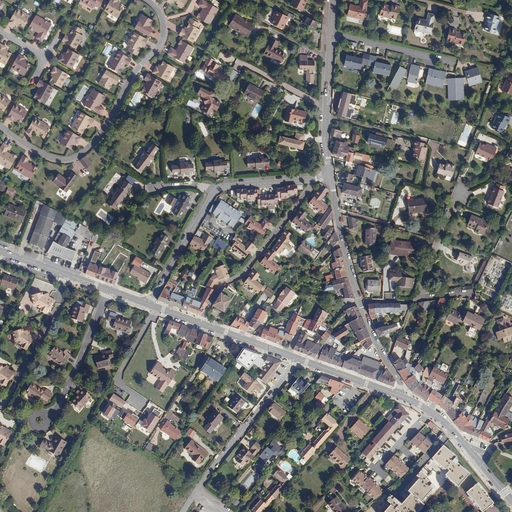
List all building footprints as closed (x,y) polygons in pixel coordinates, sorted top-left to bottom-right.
[(81,0),(81,1),(94,8),(96,5),(100,7),(104,0),(81,0)] [(118,0),(111,0),(105,10),(118,18),(124,7),(120,5),(120,4),(118,2),(119,0),(118,0)] [(199,13),(197,18),(210,25),(219,9),(203,0),(201,0),(199,5),(205,9),(204,11),(203,10),(200,14),(199,13)] [(302,10),(307,0),(293,0),(291,5),(302,10)] [(363,19),(367,0),(365,0),(360,0),(359,6),(350,4),(347,16),(363,19)] [(395,19),(398,6),(392,5),(391,6),(382,4),(380,16),(395,19)] [(31,16),(18,9),(17,10),(10,22),(16,26),(17,24),(20,25),(24,27),(31,16)] [(287,21),(289,16),(288,16),(277,10),(271,23),(281,28),(285,20),(287,21)] [(430,34),(435,14),(428,13),(426,20),(417,18),(414,30),(415,30),(414,33),(416,35),(417,35),(419,34),(420,31),(430,34)] [(495,33),(500,17),(487,13),(485,20),(487,20),(484,29),(495,33)] [(247,37),(254,25),(248,21),(247,22),(241,18),(241,17),(236,14),(229,25),(240,31),(239,32),(247,37)] [(154,21),(143,15),(136,28),(149,36),(153,29),(149,27),(149,25),(151,26),(154,21)] [(37,16),(29,29),(33,31),(34,30),(38,32),(38,31),(40,32),(37,38),(43,42),(53,25),(37,16)] [(314,28),(318,22),(307,17),(304,23),(314,28)] [(180,35),(193,43),(201,30),(197,28),(199,23),(192,19),(187,28),(185,30),(183,29),(180,35)] [(63,41),(76,49),(84,36),(80,34),(83,30),(76,26),(71,34),(70,34),(69,36),(67,35),(63,41)] [(462,45),(465,34),(456,31),(456,30),(450,28),(447,41),(462,45)] [(148,40),(135,32),(127,45),(131,47),(128,51),(135,55),(140,47),(141,47),(142,45),(145,46),(148,40)] [(286,54),(275,48),(279,41),(272,38),(269,44),(268,44),(264,53),(281,62),(286,54)] [(194,47),(181,40),(179,44),(180,45),(178,49),(179,49),(178,51),(172,48),(168,54),(185,63),(194,47)] [(1,44),(0,46),(0,61),(6,65),(12,54),(8,52),(9,51),(6,50),(7,47),(1,44)] [(62,55),(59,60),(73,68),(80,55),(69,49),(67,53),(66,53),(65,56),(62,55)] [(132,59),(118,51),(114,58),(111,63),(111,64),(109,67),(120,74),(126,63),(129,65),(132,59)] [(375,62),(376,57),(363,54),(362,59),(346,55),(344,65),(360,69),(361,64),(374,66),(373,72),(389,76),(391,66),(375,62)] [(20,55),(12,68),(25,75),(31,65),(27,62),(24,60),(26,58),(20,55)] [(314,70),(315,61),(308,61),(308,55),(300,55),(300,69),(307,70),(306,78),(307,78),(307,83),(309,83),(314,84),(314,74),(312,74),(312,70),(314,70)] [(222,82),(227,73),(218,68),(219,65),(214,62),(215,60),(209,56),(202,69),(208,73),(208,74),(222,82)] [(174,67),(164,61),(161,66),(161,65),(159,68),(157,67),(153,73),(167,80),(174,67)] [(416,84),(420,67),(411,64),(409,72),(406,72),(406,70),(399,67),(390,85),(396,89),(404,76),(407,78),(407,81),(416,84)] [(69,75),(55,67),(52,73),(54,74),(53,77),(51,81),(61,88),(69,75)] [(464,100),(464,83),(468,83),(469,86),(482,82),(478,67),(464,72),(466,78),(463,78),(447,78),(447,79),(444,78),(446,73),(429,69),(425,83),(442,87),(443,84),(447,84),(448,100),(464,100)] [(112,82),(116,85),(120,78),(107,70),(99,84),(109,90),(112,84),(111,84),(112,82)] [(158,89),(162,82),(148,74),(145,80),(148,82),(142,92),(153,98),(155,94),(158,89)] [(511,77),(508,76),(501,91),(511,94),(511,77)] [(41,80),(37,86),(40,88),(35,98),(45,104),(47,100),(48,100),(51,95),(50,95),(54,88),(41,80)] [(259,102),(264,92),(249,83),(243,93),(259,102)] [(211,92),(202,87),(198,94),(205,97),(205,98),(204,98),(206,104),(207,103),(207,104),(203,111),(210,114),(212,111),(213,111),(214,109),(217,111),(222,103),(215,99),(214,97),(216,93),(212,91),(211,92)] [(106,97),(94,89),(84,105),(101,115),(105,109),(99,105),(100,103),(101,104),(103,100),(104,101),(106,97)] [(356,95),(343,92),(337,115),(350,119),(352,114),(353,114),(354,109),(349,108),(350,104),(355,105),(356,101),(354,101),(356,95)] [(11,101),(0,94),(0,109),(0,110),(1,109),(5,111),(11,101)] [(187,105),(196,109),(199,105),(189,100),(187,105)] [(15,104),(8,118),(13,121),(15,119),(18,121),(18,120),(22,123),(28,112),(15,104)] [(304,122),(306,112),(288,108),(285,121),(292,123),(293,119),(304,122)] [(95,120),(81,112),(77,119),(74,124),(72,128),(82,134),(88,124),(91,126),(95,120)] [(507,125),(510,119),(498,113),(491,128),(502,132),(505,125),(507,125)] [(35,118),(27,132),(33,135),(35,132),(45,138),(51,127),(47,125),(42,122),(35,118)] [(199,123),(205,136),(208,135),(202,122),(199,123)] [(341,135),(342,128),(340,127),(339,130),(332,128),(330,134),(330,135),(336,137),(337,134),(341,135)] [(81,138),(68,130),(60,143),(71,149),(73,145),(74,145),(76,142),(78,143),(81,138)] [(295,140),(280,136),(278,143),(303,149),(304,142),(303,142),(305,135),(296,133),(295,140)] [(358,144),(359,136),(353,134),(351,141),(358,144)] [(388,139),(370,134),(368,143),(386,147),(388,139)] [(395,141),(388,139),(386,147),(393,149),(395,141)] [(356,149),(347,146),(348,142),(343,140),(342,143),(336,140),(334,146),(342,148),(340,155),(340,156),(346,158),(347,153),(354,154),(355,152),(356,149)] [(423,160),(426,149),(423,148),(424,144),(414,141),(413,145),(414,145),(416,146),(414,151),(413,157),(423,160)] [(0,149),(0,163),(10,169),(17,156),(13,154),(13,155),(9,153),(8,154),(6,153),(10,147),(4,143),(0,149)] [(491,158),(495,148),(487,145),(487,146),(483,145),(479,143),(475,153),(491,159),(491,158)] [(154,158),(153,157),(159,149),(152,144),(146,152),(145,151),(139,158),(141,159),(135,167),(141,172),(147,164),(149,165),(154,158)] [(340,155),(342,148),(334,146),(332,152),(332,153),(340,155)] [(373,164),(375,157),(355,152),(354,154),(347,153),(346,158),(353,160),(353,158),(373,164)] [(31,179),(37,168),(27,162),(29,159),(23,156),(15,170),(22,174),(27,177),(31,179)] [(86,156),(80,160),(84,167),(91,162),(86,156)] [(269,165),(269,158),(264,158),(263,156),(255,157),(255,159),(247,159),(247,167),(256,166),(256,168),(264,168),(264,166),(269,165)] [(228,168),(227,161),(222,161),(222,159),(214,160),(214,162),(205,163),(206,170),(214,170),(215,172),(223,171),(223,169),(228,168)] [(194,171),(194,164),(188,164),(188,162),(180,163),(180,165),(171,166),(172,173),(180,172),(180,174),(189,174),(189,172),(194,171)] [(451,177),(455,166),(446,164),(445,166),(440,164),(437,173),(451,177)] [(368,179),(371,169),(357,165),(353,175),(362,178),(368,179)] [(78,177),(72,172),(66,181),(64,179),(65,178),(59,174),(53,182),(59,186),(58,186),(66,193),(78,177)] [(351,183),(353,175),(342,172),(340,180),(351,183)] [(8,185),(0,180),(0,190),(5,192),(8,185)] [(126,194),(133,186),(125,180),(119,188),(118,188),(112,195),(113,195),(107,204),(115,209),(121,201),(122,202),(127,195),(126,194)] [(360,197),(362,188),(344,184),(342,192),(360,197)] [(297,192),(297,185),(287,186),(287,189),(288,196),(294,196),(294,192),(297,192)] [(499,206),(504,189),(492,185),(489,193),(491,193),(490,197),(488,202),(499,206)] [(329,207),(321,201),(325,197),(324,196),(329,190),(324,186),(320,191),(318,190),(314,194),(317,197),(318,197),(317,199),(316,198),(314,197),(309,203),(316,208),(316,209),(315,210),(317,212),(318,211),(319,212),(319,211),(323,214),(329,207)] [(248,200),(247,191),(247,189),(237,190),(237,196),(237,197),(241,197),(241,198),(241,200),(248,200)] [(288,196),(287,189),(277,190),(277,195),(278,197),(282,196),(282,199),(282,200),(288,199),(288,196)] [(258,197),(257,191),(247,191),(248,200),(248,202),(254,202),(254,201),(254,198),(258,198),(258,197)] [(185,211),(190,204),(188,203),(190,198),(184,195),(183,197),(180,195),(179,197),(180,198),(178,202),(177,201),(177,200),(171,196),(166,204),(173,207),(175,204),(176,205),(175,206),(177,207),(173,214),(180,218),(184,210),(185,211)] [(278,200),(278,197),(277,195),(268,196),(268,207),(269,211),(275,210),(275,206),(275,205),(275,202),(278,202),(278,200)] [(268,207),(268,196),(258,197),(258,198),(258,201),(258,204),(262,203),(262,206),(262,207),(268,207)] [(426,212),(425,199),(408,200),(409,214),(426,212)] [(44,206),(45,205),(39,201),(34,213),(35,213),(39,203),(44,206)] [(234,227),(242,214),(222,201),(213,214),(234,227)] [(21,222),(26,211),(8,204),(4,215),(21,222)] [(43,248),(54,220),(64,224),(67,217),(45,205),(44,206),(30,243),(43,248)] [(324,229),(333,217),(332,206),(317,224),(316,224),(314,227),(314,228),(316,230),(319,226),(324,229)] [(311,226),(303,220),(305,217),(307,214),(301,209),(296,214),(299,216),(300,217),(299,218),(298,218),(296,216),(291,223),(299,228),(298,229),(298,230),(300,232),(301,231),(302,231),(306,234),(308,230),(311,227),(311,226)] [(483,234),(488,222),(471,215),(467,225),(476,229),(475,231),(483,234)] [(71,239),(75,232),(82,235),(87,228),(81,225),(67,217),(64,224),(48,252),(72,261),(74,257),(77,249),(72,247),(71,249),(66,248),(71,238),(71,239)] [(357,227),(355,219),(348,217),(350,229),(357,227)] [(264,229),(265,227),(266,228),(269,230),(272,224),(269,223),(264,219),(261,225),(252,219),(250,224),(247,228),(252,230),(251,231),(252,231),(251,232),(253,234),(254,233),(255,232),(262,237),(266,230),(265,229),(264,229)] [(90,239),(93,231),(87,228),(82,235),(90,239)] [(329,241),(336,232),(331,228),(324,237),(329,241)] [(375,244),(376,228),(365,228),(365,244),(375,244)] [(289,244),(291,241),(289,240),(290,239),(292,236),(286,230),(282,235),(283,236),(284,238),(283,240),(281,239),(278,242),(279,242),(273,250),(274,250),(278,253),(280,255),(283,251),(288,255),(293,248),(289,244)] [(341,248),(339,242),(340,241),(336,232),(329,241),(334,246),(332,248),(333,249),(330,252),(332,255),(334,253),(341,248)] [(163,250),(168,243),(166,241),(168,237),(162,234),(159,238),(157,237),(153,244),(155,245),(151,252),(157,256),(161,249),(163,250)] [(214,239),(206,234),(202,240),(195,237),(191,245),(206,253),(214,239)] [(245,246),(248,243),(240,237),(238,239),(237,240),(245,246)] [(223,253),(229,244),(218,238),(213,247),(223,253)] [(249,251),(248,250),(249,248),(250,249),(253,251),(256,247),(249,241),(248,243),(245,246),(237,240),(234,244),(231,247),(236,250),(235,251),(235,252),(237,254),(238,253),(238,254),(239,253),(246,258),(250,252),(249,251)] [(321,253),(313,248),(307,244),(304,241),(300,247),(298,249),(315,262),(321,253)] [(417,257),(418,244),(392,241),(391,254),(417,257)] [(343,258),(341,248),(334,253),(335,259),(343,258)] [(280,267),(272,261),(276,255),(272,252),(269,250),(265,255),(268,257),(269,258),(268,260),(266,259),(265,258),(260,263),(267,269),(266,269),(267,270),(266,271),(268,272),(269,272),(270,272),(270,271),(274,274),(277,270),(280,267)] [(101,253),(94,251),(91,260),(96,262),(98,257),(100,258),(101,253)] [(474,264),(473,258),(459,252),(456,261),(461,263),(465,264),(466,266),(467,273),(474,272),(473,264),(474,264)] [(373,271),(370,256),(361,258),(364,272),(373,271)] [(127,271),(130,272),(139,277),(147,282),(151,274),(139,267),(143,261),(136,257),(127,271)] [(345,269),(343,258),(335,259),(336,263),(332,264),(334,272),(335,272),(345,269)] [(95,277),(100,266),(90,262),(85,274),(95,277)] [(210,286),(209,289),(212,290),(217,282),(229,277),(224,265),(215,269),(218,275),(212,278),(208,285),(210,286)] [(114,284),(118,273),(100,266),(95,277),(114,284)] [(347,277),(345,269),(335,272),(337,279),(347,277)] [(264,287),(256,281),(258,278),(260,276),(253,270),(249,275),(252,277),(253,278),(252,280),(251,279),(249,277),(244,283),(251,288),(250,289),(251,290),(250,291),(252,293),(253,291),(254,292),(254,291),(258,294),(261,290),(264,287)] [(414,289),(415,280),(406,279),(407,272),(398,272),(397,273),(390,273),(389,281),(398,282),(399,288),(414,289)] [(0,284),(14,290),(18,280),(4,275),(3,277),(0,275),(0,284)] [(175,290),(179,283),(171,278),(166,285),(175,290)] [(350,287),(348,278),(341,279),(344,289),(344,288),(346,299),(347,299),(355,300),(351,290),(350,287)] [(344,289),(341,279),(328,283),(329,285),(326,287),(324,291),(334,290),(335,291),(344,289)] [(380,292),(380,281),(368,281),(368,292),(380,292)] [(268,287),(266,290),(264,292),(269,297),(273,292),(272,290),(268,287)] [(201,316),(216,291),(212,290),(209,289),(208,288),(202,301),(201,303),(194,301),(192,306),(190,306),(188,311),(201,316)] [(294,293),(287,288),(284,291),(283,292),(280,296),(278,300),(279,300),(272,309),(280,313),(286,306),(296,294),(294,293)] [(224,312),(235,295),(226,289),(225,289),(213,306),(224,312)] [(169,304),(173,294),(163,290),(158,300),(169,304)] [(52,307),(56,301),(49,297),(48,299),(43,296),(42,293),(32,296),(34,306),(41,310),(40,312),(46,315),(51,306),(52,307)] [(180,308),(184,298),(173,294),(169,304),(180,308)] [(192,306),(194,301),(186,298),(186,299),(184,298),(180,308),(188,311),(190,306),(192,306)] [(446,310),(452,298),(448,299),(444,309),(446,310)] [(444,309),(448,299),(440,300),(437,307),(443,310),(444,309)] [(88,314),(90,306),(83,303),(77,301),(76,305),(71,318),(82,322),(85,314),(88,314)] [(422,311),(425,302),(420,303),(417,310),(422,311)] [(264,304),(262,311),(267,313),(272,309),(264,304)] [(406,317),(411,305),(402,305),(394,304),(380,305),(379,304),(374,305),(376,314),(385,313),(401,312),(405,314),(404,317),(406,317)] [(362,317),(358,306),(348,310),(346,312),(348,315),(351,314),(354,321),(362,317)] [(255,330),(261,323),(262,323),(267,313),(262,311),(258,309),(250,324),(245,333),(252,335),(254,330),(255,330)] [(323,322),(327,313),(319,309),(313,320),(321,324),(329,329),(332,326),(328,323),(327,324),(323,322)] [(458,322),(462,315),(451,309),(446,320),(457,325),(458,322)] [(128,333),(131,322),(116,317),(117,314),(110,312),(108,321),(114,323),(113,328),(128,333)] [(299,324),(301,318),(298,316),(299,314),(294,313),(291,321),(299,324)] [(479,331),(485,320),(483,319),(483,318),(474,314),(474,315),(473,316),(467,313),(466,316),(463,322),(471,326),(468,332),(475,335),(477,330),(479,331)] [(242,331),(247,323),(242,320),(243,318),(238,316),(230,327),(242,331)] [(370,337),(362,317),(354,321),(349,323),(345,326),(346,328),(332,336),(335,338),(340,342),(341,339),(349,333),(351,332),(349,327),(351,326),(355,334),(356,333),(360,342),(361,341),(370,337)] [(304,328),(307,320),(305,320),(301,318),(299,324),(298,325),(304,328)] [(504,319),(497,321),(500,332),(496,333),(498,340),(503,339),(504,343),(511,341),(511,338),(511,335),(511,327),(510,328),(507,327),(504,319)] [(316,344),(322,338),(326,332),(329,329),(321,324),(313,320),(307,320),(304,328),(311,332),(318,335),(314,340),(309,337),(302,353),(307,355),(316,344)] [(178,335),(179,331),(172,328),(174,322),(170,321),(166,329),(164,334),(168,336),(170,333),(178,335)] [(295,336),(298,325),(299,324),(291,321),(289,321),(287,328),(285,332),(295,336)] [(178,335),(184,338),(187,328),(174,322),(172,328),(179,331),(178,335)] [(245,333),(250,324),(247,323),(242,331),(245,333)] [(379,338),(399,329),(396,324),(388,327),(381,328),(376,330),(379,338)] [(273,343),(278,330),(277,330),(271,327),(269,332),(264,330),(262,334),(259,333),(258,337),(273,343)] [(33,344),(37,338),(32,335),(29,334),(29,336),(24,333),(24,332),(23,330),(12,333),(15,343),(21,347),(21,348),(27,352),(32,343),(34,344),(33,344)] [(208,349),(213,339),(201,334),(201,333),(194,330),(189,342),(208,349)] [(292,342),(295,336),(285,332),(278,330),(273,343),(281,346),(284,339),(292,342)] [(327,341),(330,336),(326,332),(322,338),(327,341)] [(309,337),(309,336),(302,333),(294,350),(302,353),(309,337)] [(332,346),(334,341),(334,339),(330,336),(327,341),(325,343),(332,346)] [(408,351),(411,342),(398,336),(395,346),(408,351)] [(368,342),(372,340),(370,337),(361,341),(365,345),(368,342)] [(367,350),(373,344),(372,340),(368,342),(365,345),(363,347),(367,350)] [(315,358),(321,350),(322,348),(316,344),(307,355),(315,358)] [(259,355),(246,346),(236,361),(249,370),(259,355)] [(61,367),(71,356),(65,351),(63,353),(55,347),(48,355),(61,367)] [(326,362),(330,350),(327,348),(326,351),(321,350),(315,358),(326,362)] [(331,364),(336,352),(337,350),(331,348),(330,350),(326,362),(331,364)] [(182,359),(186,350),(181,349),(178,357),(182,359)] [(111,365),(109,359),(114,358),(112,350),(103,353),(104,355),(95,358),(98,369),(111,365)] [(346,362),(345,361),(347,356),(343,354),(336,352),(331,364),(342,368),(343,369),(346,362)] [(268,357),(267,361),(271,363),(259,378),(265,383),(282,362),(274,359),(268,357)] [(379,370),(381,363),(364,357),(363,359),(360,358),(358,358),(357,360),(355,360),(352,359),(351,360),(350,359),(346,362),(343,369),(377,381),(383,372),(379,370)] [(218,382),(226,369),(209,358),(201,371),(218,382)] [(405,366),(407,364),(406,359),(406,358),(401,361),(400,359),(393,363),(399,373),(406,368),(405,366)] [(157,379),(163,369),(163,368),(164,366),(158,362),(150,374),(157,379)] [(423,370),(422,368),(418,364),(417,365),(414,368),(416,371),(418,374),(419,373),(423,370)] [(11,380),(15,374),(10,371),(7,370),(6,372),(2,369),(1,366),(0,366),(0,385),(5,388),(10,379),(11,380)] [(412,377),(409,372),(406,368),(399,373),(405,382),(412,377)] [(443,384),(448,375),(434,368),(432,371),(426,383),(423,388),(419,396),(426,401),(429,398),(437,404),(443,397),(436,392),(438,389),(435,387),(436,385),(432,383),(434,379),(443,384)] [(426,383),(432,371),(426,368),(423,375),(422,382),(426,383)] [(490,376),(492,372),(484,368),(482,372),(490,376)] [(169,386),(175,377),(174,376),(176,372),(172,369),(170,373),(163,369),(157,379),(161,381),(156,389),(163,393),(168,385),(169,386)] [(383,383),(388,372),(385,369),(383,372),(377,381),(383,383)] [(396,381),(389,370),(388,372),(383,383),(394,387),(396,381)] [(250,379),(245,374),(241,379),(246,383),(242,389),(250,396),(255,390),(259,394),(263,389),(259,386),(260,386),(251,378),(250,379)] [(408,386),(417,380),(416,378),(413,375),(412,377),(405,382),(408,386)] [(340,390),(344,384),(321,376),(317,381),(321,383),(340,390)] [(302,394),(309,385),(305,382),(304,383),(298,378),(292,386),(292,387),(288,391),(294,396),(298,392),(302,394)] [(420,385),(417,380),(408,386),(411,392),(420,385)] [(53,394),(47,390),(45,392),(32,384),(26,393),(39,402),(41,398),(47,402),(53,394)] [(419,396),(423,388),(420,385),(411,392),(419,396)] [(80,410),(92,397),(81,387),(76,393),(79,395),(72,402),(80,410)] [(315,399),(325,405),(329,398),(319,392),(315,399)] [(127,402),(115,394),(111,400),(115,402),(118,404),(123,408),(127,402)] [(511,417),(511,414),(508,412),(511,405),(511,398),(505,394),(489,421),(492,423),(504,430),(511,417)] [(244,408),(247,404),(237,396),(228,407),(236,413),(241,408),(244,408)] [(452,407),(456,399),(454,398),(453,397),(450,401),(444,396),(443,397),(437,404),(442,408),(447,413),(452,407)] [(459,416),(461,414),(465,407),(462,406),(458,412),(457,411),(456,412),(455,411),(460,400),(457,398),(456,399),(452,407),(447,413),(454,422),(460,417),(459,416)] [(285,413),(274,403),(268,411),(279,420),(285,413)] [(113,406),(110,405),(105,414),(112,418),(112,417),(117,409),(115,408),(113,406)] [(377,452),(401,424),(403,421),(409,414),(398,405),(386,419),(389,421),(362,453),(370,460),(377,452)] [(470,420),(472,416),(469,415),(470,413),(467,410),(465,412),(465,411),(467,406),(466,405),(465,407),(461,414),(459,416),(460,417),(454,422),(461,431),(470,420)] [(156,408),(152,413),(158,417),(161,412),(156,408)] [(120,411),(117,409),(112,417),(115,419),(120,411)] [(215,428),(223,418),(215,412),(207,421),(210,424),(207,427),(207,426),(204,429),(210,434),(215,428)] [(158,417),(152,413),(148,420),(146,419),(142,425),(152,432),(160,418),(158,417)] [(323,442),(335,429),(339,425),(335,422),(336,420),(327,413),(322,419),(330,426),(326,430),(325,430),(318,437),(314,443),(316,445),(314,448),(312,446),(309,444),(301,454),(303,456),(301,458),(306,462),(323,442)] [(475,429),(479,420),(472,416),(470,420),(461,431),(471,435),(475,429)] [(181,431),(170,424),(170,422),(167,420),(161,429),(176,439),(176,438),(180,432),(181,431)] [(478,438),(482,432),(480,431),(479,430),(483,422),(479,420),(475,429),(471,435),(478,438)] [(492,437),(493,435),(489,428),(492,423),(489,421),(487,420),(480,431),(482,432),(478,438),(488,441),(492,437)] [(364,430),(367,427),(360,421),(358,424),(356,422),(350,429),(362,439),(367,433),(364,430)] [(444,432),(431,422),(430,422),(427,425),(441,435),(444,432)] [(0,444),(4,447),(12,433),(3,428),(2,429),(0,428),(0,444)] [(197,433),(190,428),(186,434),(193,439),(197,433)] [(434,443),(420,431),(412,441),(425,453),(434,443)] [(511,441),(511,433),(507,435),(501,438),(502,442),(511,441)] [(59,456),(66,443),(57,437),(53,444),(44,440),(40,446),(59,456)] [(272,446),(269,449),(267,447),(260,456),(263,459),(260,463),(261,464),(261,466),(264,468),(265,468),(267,469),(272,463),(268,461),(273,455),(276,457),(279,454),(282,457),(287,451),(283,448),(282,449),(276,444),(277,443),(274,440),(271,443),(271,445),(272,446)] [(207,453),(199,446),(199,447),(191,441),(186,448),(195,456),(193,460),(198,464),(207,453)] [(150,453),(154,447),(149,443),(144,450),(150,453)] [(248,464),(262,448),(256,443),(251,448),(253,450),(250,453),(248,451),(244,447),(237,456),(240,459),(238,462),(242,466),(245,462),(248,464)] [(469,474),(457,463),(458,462),(455,459),(456,457),(443,446),(432,458),(445,470),(446,468),(449,471),(445,475),(448,478),(458,487),(469,474)] [(350,460),(337,448),(330,455),(343,468),(350,460)] [(411,469),(394,453),(386,465),(402,479),(411,469)] [(262,511),(275,498),(290,480),(287,477),(288,476),(279,469),(274,475),(281,482),(278,486),(277,485),(270,493),(265,498),(266,499),(268,501),(266,504),(264,502),(261,500),(253,509),(255,511),(262,511)] [(386,491),(361,471),(353,480),(368,493),(375,500),(386,491)] [(421,503),(435,487),(426,479),(427,477),(421,471),(416,476),(419,479),(408,491),(411,494),(401,505),(400,503),(391,496),(390,497),(387,501),(391,505),(384,511),(417,511),(424,505),(421,503)] [(482,511),(493,503),(477,484),(466,493),(469,497),(470,496),(479,508),(479,509),(481,511),(482,511)] [(341,511),(346,509),(337,497),(328,504),(334,511),(341,511)] [(241,502),(235,498),(232,502),(238,506),(241,502)] [(359,511),(366,506),(361,502),(360,503),(361,505),(356,508),(359,511)]
